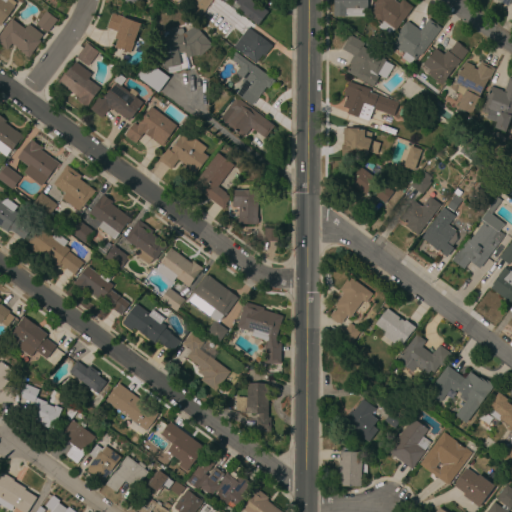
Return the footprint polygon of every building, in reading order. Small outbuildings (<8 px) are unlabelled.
[(14,6),(0,24),(0,0),(12,0),(15,2),(13,5),(14,6)] [(210,0),(200,17),(195,14),(196,0),(210,0)] [(258,0),(257,3),(268,12),(257,25),(243,14),(244,13),(238,8),(240,5),(233,0),(258,0)] [(367,0),(367,12),(366,12),(366,16),(334,16),(334,0),(367,0)] [(394,0),(399,4),(401,0),(403,0),(413,7),(395,32),(394,31),(391,36),(379,27),(381,25),(368,15),(375,5),(373,3),(375,0),(394,0)] [(47,33),(35,24),(45,11),(56,20),(47,33)] [(111,13),(124,18),(140,24),(130,53),(114,48),(117,39),(115,38),(117,32),(106,28),(111,13)] [(238,24),(240,22),(243,25),(240,28),(246,33),(237,44),(228,37),(227,38),(218,31),(230,17),(238,24)] [(42,35),(39,40),(40,41),(31,53),(32,53),(28,58),(20,52),(21,51),(11,43),(7,50),(0,45),(0,34),(11,19),(24,29),(27,24),(42,35)] [(420,56),(419,55),(415,61),(414,60),(411,64),(402,58),(405,55),(390,43),(405,23),(406,24),(408,22),(420,31),(428,19),(440,28),(420,56)] [(188,22),(211,45),(199,56),(199,55),(186,58),(189,70),(167,74),(164,62),(162,31),(188,22)] [(264,57),(262,56),(257,64),(241,52),(250,41),(248,40),(254,32),(272,46),(264,57)] [(386,80),(378,75),(377,77),(379,77),(373,88),(347,73),(351,65),(349,64),(353,56),(342,50),(350,36),(365,44),(363,48),(386,61),(385,62),(394,67),(386,80)] [(441,85),(428,74),(431,70),(423,64),(435,48),(444,54),(447,50),(448,51),(454,44),(452,42),(453,40),(467,51),(441,85)] [(86,43),(98,52),(91,62),(93,63),(90,66),(88,65),(87,66),(76,57),(86,43)] [(269,89),(266,87),(259,98),(258,97),(252,106),(237,95),(240,90),(239,90),(241,88),(239,87),(243,82),(242,81),(244,79),(236,73),(240,67),(230,59),(236,52),(275,81),(269,89)] [(169,78),(158,92),(135,76),(146,61),(162,72),(169,78)] [(91,74),(87,79),(100,88),(86,107),(76,99),(78,97),(57,82),(62,75),(63,76),(70,66),(71,67),(75,62),(91,74)] [(489,80),(488,79),(479,97),(480,97),(472,114),(458,107),(463,96),(450,89),(453,83),(455,84),(465,62),(474,66),(473,68),(476,70),(480,62),(494,69),(489,80)] [(142,103),(128,121),(113,109),(111,111),(109,109),(101,118),(89,109),(98,97),(100,99),(103,99),(115,82),(112,80),(118,73),(125,79),(120,86),(128,92),(131,88),(137,93),(134,97),(142,103)] [(511,79),(511,112),(505,132),(495,128),(497,123),(486,119),(488,114),(481,112),(485,102),(484,102),(486,96),(487,96),(490,87),(491,88),(491,87),(502,90),(501,91),(504,92),(509,78),(511,79)] [(393,116),(373,109),(369,121),(359,118),(347,114),(349,109),(343,107),(346,98),(344,98),(349,82),(370,89),(369,93),(397,103),(393,116)] [(265,138),(251,128),(244,138),(223,122),(224,121),(221,118),(237,97),(274,126),(265,138)] [(166,139),(167,140),(162,147),(154,141),(154,140),(146,135),(144,134),(138,142),(137,141),(135,143),(124,135),(133,123),(136,125),(150,107),(176,126),(166,139)] [(0,117),(5,121),(4,123),(23,137),(18,144),(17,143),(10,152),(9,151),(5,157),(0,153),(0,117)] [(348,129),(361,129),(361,130),(364,130),(364,131),(371,133),(369,139),(371,139),(371,141),(379,143),(376,154),(367,152),(366,157),(341,156),(341,145),(343,145),(343,128),(348,128),(348,129)] [(158,160),(167,149),(169,151),(179,138),(178,137),(183,131),(190,136),(206,148),(202,152),(208,157),(193,176),(184,169),(184,168),(183,168),(185,165),(178,160),(170,169),(158,160)] [(22,173),(27,166),(16,158),(30,139),(41,148),(40,150),(53,160),(59,164),(54,171),(53,170),(41,186),(22,173)] [(414,171),(403,167),(410,147),(421,151),(414,171)] [(223,209),(192,186),(216,153),(233,165),(217,187),(226,193),(225,194),(228,196),(227,197),(229,198),(225,204),(226,205),(223,209)] [(90,198),(89,197),(82,207),(82,206),(79,211),(77,210),(61,199),(65,194),(52,184),(63,170),(62,169),(65,165),(80,176),(80,177),(80,178),(80,179),(80,180),(95,191),(90,198)] [(20,177),(11,189),(0,180),(0,172),(5,166),(20,177)] [(382,187),(384,185),(393,192),(384,204),(376,197),(378,195),(372,190),(367,196),(349,182),(361,167),(377,179),(375,182),(382,187)] [(431,177),(428,181),(430,183),(421,195),(411,187),(405,196),(403,194),(418,174),(419,175),(422,171),(431,177)] [(458,197),(453,193),(456,189),(461,192),(458,197)] [(257,224),(238,224),(239,207),(233,207),(233,190),(258,190),(257,224)] [(57,205),(48,217),(32,205),(41,193),(57,205)] [(97,228),(101,223),(96,219),(88,213),(102,194),(112,202),(110,204),(131,219),(126,226),(125,224),(114,240),(97,228)] [(453,212),(446,207),(454,195),(460,200),(453,212)] [(417,235),(405,226),(407,224),(399,218),(412,200),(421,207),(429,196),(440,205),(417,235)] [(0,200),(1,201),(4,197),(16,206),(13,211),(18,214),(17,216),(32,227),(23,239),(9,229),(7,233),(0,227),(0,200)] [(446,257),(421,238),(443,207),(455,216),(448,226),(455,232),(453,235),(457,238),(451,247),(453,249),(446,257)] [(497,232),(493,237),(498,241),(479,268),(469,261),(463,269),(451,260),(467,239),(469,240),(483,222),(479,219),(486,211),(503,224),(497,232)] [(93,232),(84,244),(69,232),(78,220),(93,232)] [(137,220),(152,231),(150,233),(166,244),(154,261),(152,260),(148,265),(133,254),(137,248),(124,239),(137,220)] [(72,277),(71,276),(72,274),(64,268),(63,270),(57,266),(56,268),(25,246),(38,227),(52,237),(54,233),(67,242),(64,246),(69,250),(67,252),(82,263),(72,277)] [(275,242),(265,242),(265,240),(264,240),(264,228),(275,228),(275,242)] [(103,256),(94,250),(99,244),(104,247),(107,242),(111,245),(103,256)] [(128,257),(120,269),(105,258),(113,246),(128,257)] [(190,263),(192,261),(202,268),(188,287),(175,278),(172,282),(156,270),(159,266),(158,265),(166,255),(165,254),(169,247),(190,263)] [(511,259),(509,264),(500,257),(507,247),(511,250),(511,259)] [(86,266),(99,276),(103,271),(111,277),(108,282),(113,285),(110,289),(129,304),(120,315),(110,307),(112,305),(103,298),(101,301),(90,294),(91,293),(87,289),(85,292),(73,283),(86,266)] [(509,273),(510,271),(511,272),(511,301),(511,303),(491,289),(493,285),(492,285),(504,269),(509,273)] [(223,321),(221,320),(219,323),(189,301),(193,295),(193,294),(206,275),(239,299),(223,321)] [(366,304),(362,302),(351,319),(347,316),(341,325),(331,318),(337,309),(334,307),(343,294),(339,291),(349,277),(373,294),(366,304)] [(184,300),(175,312),(159,299),(168,288),(184,300)] [(280,365),(264,364),(265,339),(252,335),(253,333),(238,328),(246,303),(264,308),(263,310),(283,316),(276,338),(277,343),(282,344),(280,365)] [(0,304),(9,312),(8,313),(14,317),(6,327),(1,323),(0,324),(0,304)] [(135,304),(149,313),(152,309),(164,318),(161,323),(166,327),(164,328),(172,334),(171,335),(179,341),(171,352),(162,344),(161,345),(155,341),(154,343),(133,328),(131,330),(121,323),(135,304)] [(404,322),(406,320),(415,328),(403,344),(397,340),(393,345),(381,335),(384,332),(375,325),(387,309),(404,322)] [(11,333),(21,320),(20,319),(23,316),(47,334),(44,337),(55,346),(46,359),(35,351),(34,352),(35,353),(33,356),(32,355),(30,358),(25,354),(24,355),(21,352),(22,351),(17,347),(22,341),(11,333)] [(219,344),(206,333),(215,322),(228,332),(219,344)] [(348,348),(337,340),(350,324),(360,332),(348,348)] [(214,391),(200,380),(203,376),(198,372),(200,368),(187,358),(191,352),(182,345),(190,334),(217,354),(212,359),(229,372),(214,391)] [(432,355),(438,347),(449,354),(435,374),(431,371),(427,376),(417,368),(413,374),(396,362),(416,334),(426,342),(422,347),(432,355)] [(0,361),(11,370),(4,378),(8,381),(4,387),(14,387),(14,398),(13,398),(13,402),(0,402),(0,361)] [(95,374),(97,372),(99,374),(98,376),(106,382),(97,394),(93,390),(91,392),(89,390),(90,388),(68,372),(76,361),(86,368),(86,367),(95,374)] [(464,379),(469,372),(477,378),(479,375),(494,386),(465,423),(455,415),(467,399),(455,390),(454,392),(450,389),(440,402),(426,392),(447,365),(464,379)] [(158,414),(146,430),(117,409),(115,409),(112,407),(111,405),(105,400),(118,383),(158,414)] [(23,384),(38,390),(35,398),(46,402),(45,404),(53,407),(54,405),(61,408),(52,430),(42,426),(42,425),(35,422),(36,420),(29,417),(34,403),(21,398),(20,391),(23,384)] [(268,418),(272,418),(272,433),(256,433),(257,418),(259,418),(259,414),(235,414),(235,398),(247,398),(247,384),(269,384),(268,418)] [(511,406),(511,428),(509,431),(506,428),(508,425),(499,419),(498,421),(489,414),(491,410),(487,407),(497,392),(507,399),(505,401),(511,406)] [(79,407),(69,421),(63,414),(71,401),(72,400),(80,406),(79,407)] [(370,415),(377,420),(372,427),(378,431),(369,442),(345,424),(350,418),(348,417),(352,411),(353,413),(364,400),(375,409),(370,415)] [(93,409),(89,415),(84,411),(89,406),(93,409)] [(394,428),(384,420),(391,410),(401,418),(394,428)] [(76,424),(79,420),(85,425),(83,428),(94,437),(84,450),(86,451),(76,464),(64,455),(71,446),(58,436),(71,419),(76,424)] [(412,470),(387,453),(412,419),(428,431),(423,437),(431,443),(412,470)] [(204,448),(186,471),(178,465),(181,462),(167,451),(168,449),(168,441),(160,435),(169,422),(204,448)] [(464,449),(469,442),(476,447),(447,486),(419,465),(443,433),(464,449)] [(101,449),(104,445),(120,458),(101,483),(86,471),(88,469),(86,468),(94,458),(88,454),(95,444),(101,449)] [(511,462),(510,465),(499,456),(506,446),(511,450),(511,462)] [(366,474),(361,474),(361,488),(339,487),(340,447),(350,447),(350,453),(359,453),(359,455),(362,455),(362,462),(366,462),(366,474)] [(104,484),(125,455),(137,464),(139,461),(145,466),(143,469),(147,472),(135,489),(124,481),(116,492),(104,484)] [(207,458),(208,457),(212,460),(211,461),(214,463),(208,471),(207,471),(204,475),(205,476),(206,475),(218,484),(226,473),(230,476),(234,471),(239,475),(253,485),(237,506),(215,490),(209,497),(194,486),(194,485),(188,480),(205,457),(207,458)] [(161,473),(158,479),(151,474),(155,469),(161,473)] [(477,477),(478,475),(495,488),(479,509),(463,497),(464,495),(453,487),(467,469),(477,477)] [(22,511),(13,506),(10,511),(0,504),(0,473),(1,472),(13,480),(13,481),(25,488),(24,490),(36,498),(27,511),(22,511)] [(511,507),(508,511),(487,511),(494,503),(501,509),(503,505),(495,500),(506,486),(511,490),(511,507)] [(245,511),(241,509),(255,488),(268,497),(266,501),(281,511),(245,511)] [(192,511),(198,497),(180,490),(173,509),(175,509),(174,511),(192,511)] [(52,495),(59,501),(58,503),(66,509),(68,507),(74,511),(49,511),(50,511),(44,506),(52,495)]
